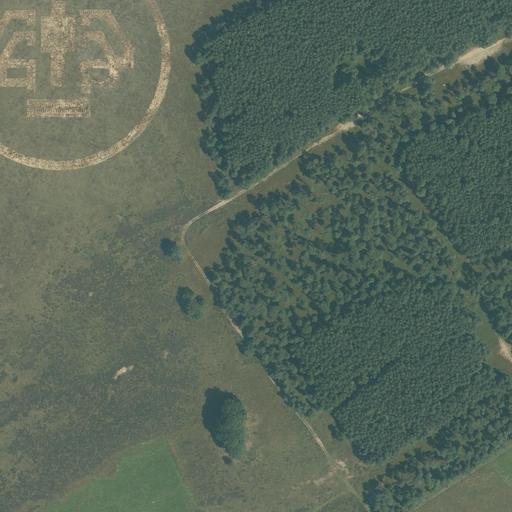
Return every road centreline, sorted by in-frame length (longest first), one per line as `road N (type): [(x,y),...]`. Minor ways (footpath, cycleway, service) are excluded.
road 1 (track): [(511,36),(373,104),(183,232),(183,245),(371,511)]
road 2 (track): [(409,511),(511,446)]
